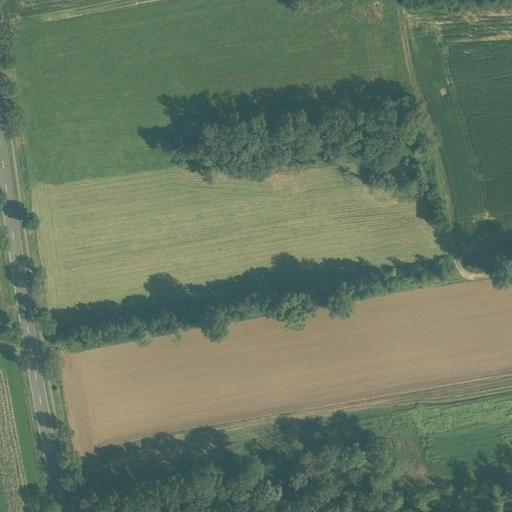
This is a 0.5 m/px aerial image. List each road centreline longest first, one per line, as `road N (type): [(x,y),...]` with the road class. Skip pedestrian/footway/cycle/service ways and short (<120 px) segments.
road 1 (tertiary): [(65,511),(0,128)]
road 2 (track): [(511,269),(472,275),(455,260),(397,0)]
